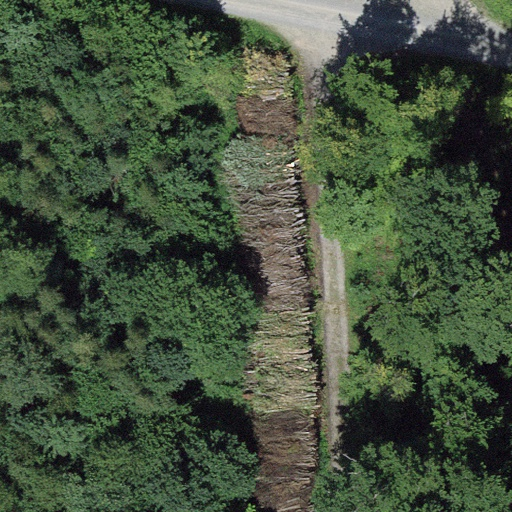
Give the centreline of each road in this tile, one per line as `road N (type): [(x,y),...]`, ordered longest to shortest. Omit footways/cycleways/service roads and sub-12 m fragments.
road 1 (track): [(328,511),(334,22)]
road 2 (track): [(221,0),(511,57)]
